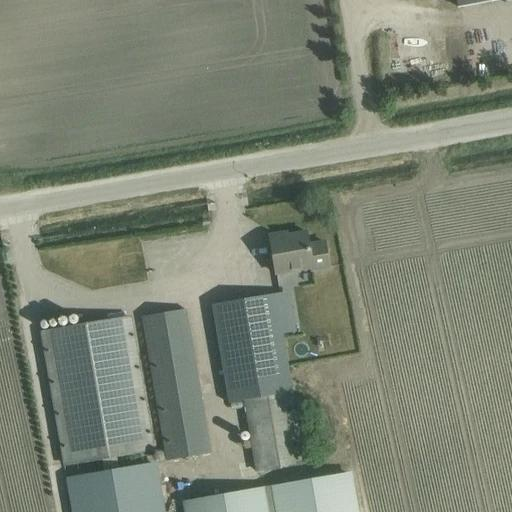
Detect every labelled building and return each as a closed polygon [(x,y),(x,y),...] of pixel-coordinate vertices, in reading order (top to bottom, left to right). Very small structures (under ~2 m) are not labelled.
[(269,235),(273,255),(276,273),(311,267),(312,270),(328,267),(324,241),(308,244),(306,231),(287,235),(286,232),(269,235)] [(212,304),(215,324),(229,403),(243,400),(255,470),(303,462),(291,392),(292,392),(275,293),(212,304)] [(143,316),(146,336),(167,461),(209,454),(185,309),(143,316)] [(132,314),(40,328),(64,463),(103,456),(105,471),(120,469),(117,453),(154,447),(132,314)] [(66,478),(71,511),(164,511),(156,462),(120,469),(105,471),(66,478)] [(359,511),(353,472),(183,501),(185,511),(359,511)]
